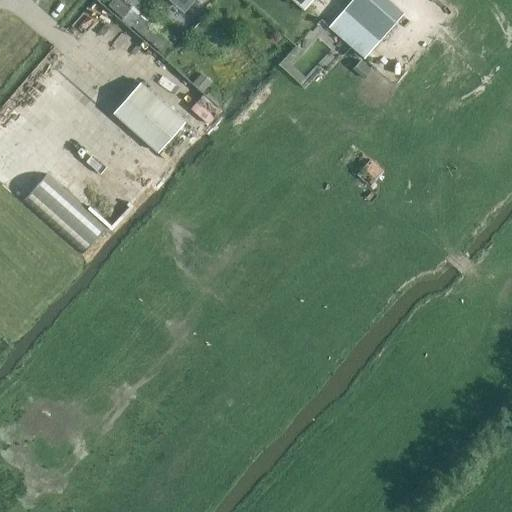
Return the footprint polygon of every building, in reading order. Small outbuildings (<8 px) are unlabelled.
[(169,0),(184,12),(194,0),(169,0)] [(293,0),(305,9),(312,0),(293,0)] [(359,27),(379,43),(403,16),(386,0),(356,0),(331,28),(345,42),(359,27)] [(142,13),(133,23),(163,51),(172,41),(142,13)] [(236,41),(206,14),(192,29),(222,56),(236,41)] [(201,91),(209,81),(203,76),(195,85),(201,91)] [(185,122),(140,83),(113,113),(158,153),(185,122)] [(7,165),(22,180),(39,163),(24,148),(7,165)] [(371,159),(357,174),(370,187),(385,172),(371,159)]
